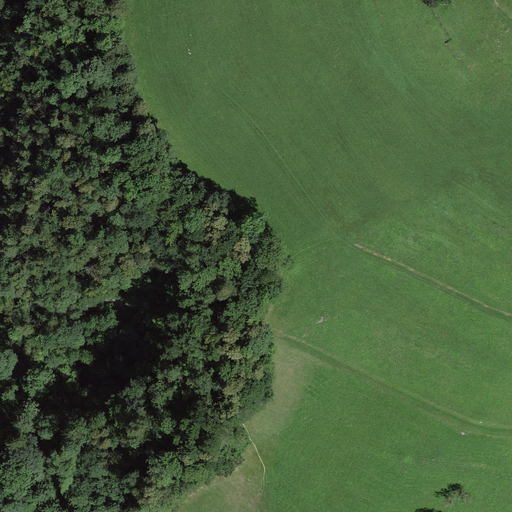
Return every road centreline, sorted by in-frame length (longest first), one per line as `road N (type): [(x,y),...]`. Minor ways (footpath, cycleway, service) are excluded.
road 1 (track): [(274,322),(470,422),(511,427)]
road 2 (track): [(341,232),(183,30)]
road 3 (track): [(341,232),(511,313)]
road 4 (track): [(511,135),(408,50),(388,0)]
